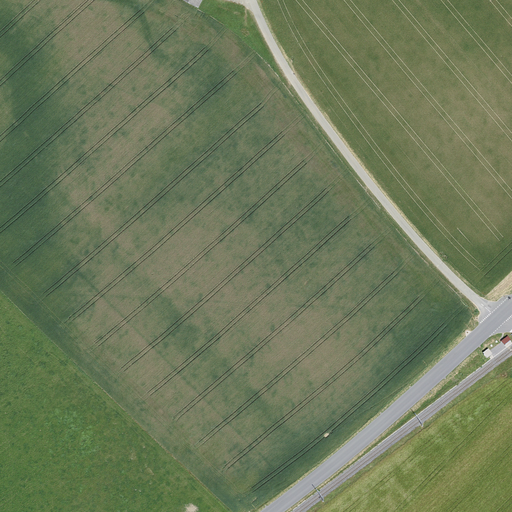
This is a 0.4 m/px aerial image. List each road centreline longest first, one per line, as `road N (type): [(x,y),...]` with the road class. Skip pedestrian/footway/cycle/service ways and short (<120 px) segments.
road 1 (unclassified): [(252,0),(301,94),(359,171),(498,320)]
road 2 (tertiary): [(265,511),(498,320)]
